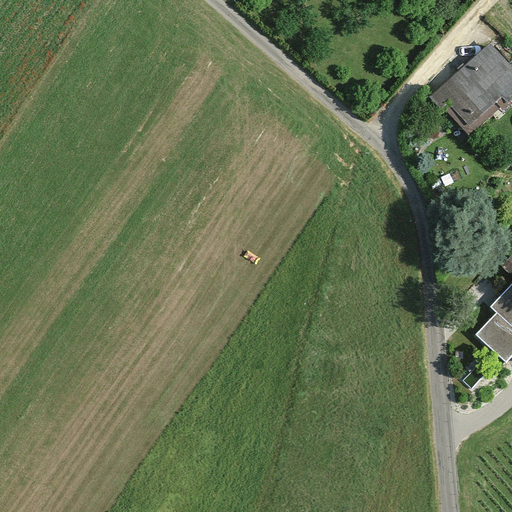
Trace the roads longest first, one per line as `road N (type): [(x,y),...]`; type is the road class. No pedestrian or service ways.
road 1 (residential): [(458,511),(420,205),(378,147),(213,0)]
road 2 (track): [(378,147),(394,108),(489,0)]
